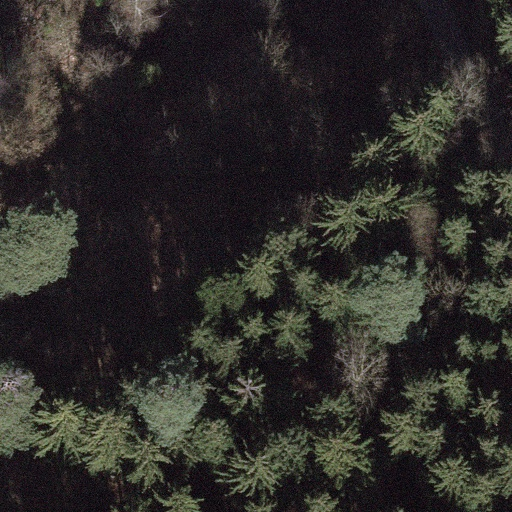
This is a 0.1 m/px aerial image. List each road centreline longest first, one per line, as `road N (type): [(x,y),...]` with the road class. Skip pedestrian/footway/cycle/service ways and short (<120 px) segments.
road 1 (track): [(489,127),(359,511)]
road 2 (track): [(432,0),(511,179)]
